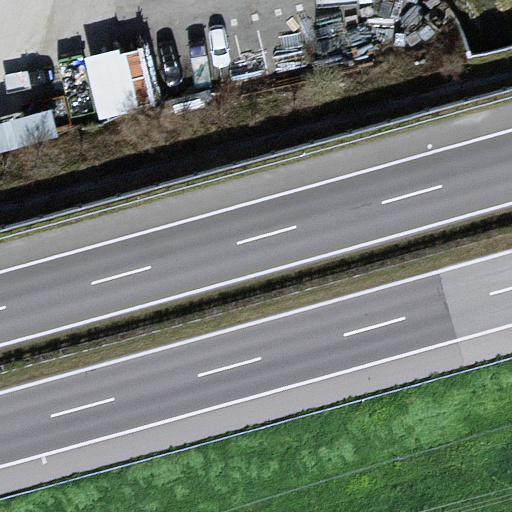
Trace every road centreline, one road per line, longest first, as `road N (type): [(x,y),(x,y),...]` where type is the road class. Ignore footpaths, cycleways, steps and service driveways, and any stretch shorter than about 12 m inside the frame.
road 1 (motorway): [(511,165),(0,306)]
road 2 (motorway): [(0,431),(511,291)]
